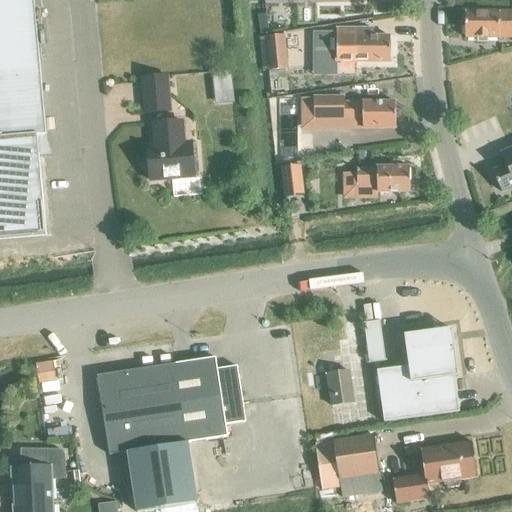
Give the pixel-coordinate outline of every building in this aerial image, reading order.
[(0,0),(0,240),(45,237),(37,137),(45,136),(32,0),(0,0)] [(511,12),(465,13),(465,39),(499,39),(511,39),(511,12)] [(265,15),(256,16),(259,35),(267,34),(265,15)] [(336,33),(314,33),(314,60),(336,60),(336,63),(390,63),(390,37),(372,37),(372,29),(336,29),(336,33)] [(264,38),(259,39),(262,72),(263,72),(281,70),(280,62),(281,62),(278,37),(264,38)] [(140,79),(144,116),(172,113),(168,77),(140,79)] [(314,98),(314,120),(363,120),(363,130),(395,130),(395,103),(362,103),(362,104),(344,104),(344,98),(314,98)] [(148,159),(150,182),(193,178),(190,144),(183,145),(182,123),(152,125),(155,158),(148,159)] [(297,136),(279,137),(279,152),(297,151),(297,136)] [(506,167),(493,172),(501,193),(511,188),(511,149),(501,154),(506,167)] [(300,166),(280,168),(281,177),(284,199),(304,197),(302,177),(300,166)] [(357,186),(377,186),(377,194),(409,194),(409,168),(377,168),(377,170),(357,170),(357,186)] [(378,321),(363,323),(369,364),(384,361),(378,321)] [(408,368),(377,371),(384,424),(459,413),(455,378),(459,378),(452,330),(404,336),(408,368)] [(215,359),(176,365),(188,444),(227,438),(247,435),(237,368),(217,371),(215,359)] [(188,444),(176,365),(97,377),(109,456),(188,444)] [(329,390),(331,407),(353,404),(349,372),(327,375),(327,377),(329,390)] [(327,377),(315,379),(317,391),(329,390),(327,377)] [(373,436),(315,445),(322,492),(340,489),(342,498),(381,492),(373,436)] [(392,481),(396,505),(430,500),(428,486),(442,484),(446,490),(458,488),(461,481),(477,479),(472,443),(420,451),(424,476),(392,481)] [(188,444),(126,454),(134,511),(145,511),(197,504),(188,444)] [(51,511),(50,480),(65,479),(64,456),(64,455),(64,454),(63,453),(63,452),(62,452),(60,451),(21,450),(21,459),(21,470),(12,470),(13,511),(51,511)] [(115,511),(114,503),(97,505),(98,511),(115,511)]
